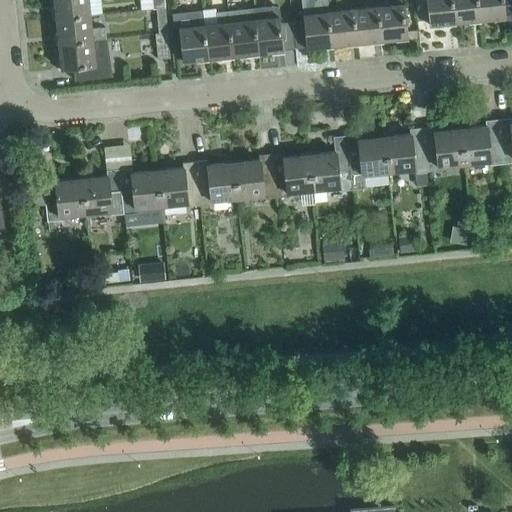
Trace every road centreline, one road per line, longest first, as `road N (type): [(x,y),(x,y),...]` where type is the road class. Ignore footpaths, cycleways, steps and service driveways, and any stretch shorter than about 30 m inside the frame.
road 1 (residential): [(0,45),(13,101),(511,54)]
road 2 (secondary): [(49,420),(511,385)]
